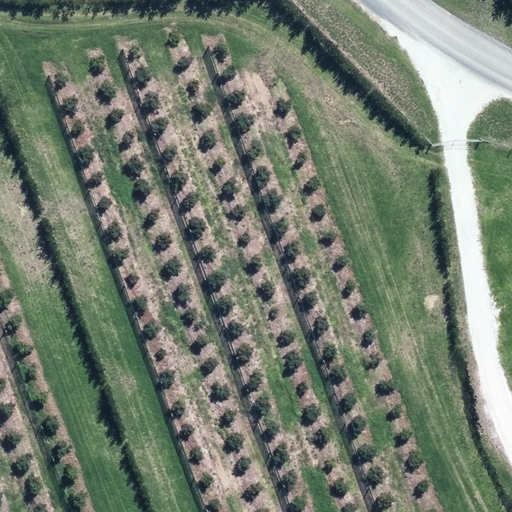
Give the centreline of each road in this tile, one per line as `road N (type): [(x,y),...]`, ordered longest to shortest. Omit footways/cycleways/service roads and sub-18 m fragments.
road 1 (track): [(511,437),(493,403),(456,122),(437,44)]
road 2 (unclassified): [(389,0),(437,44),(511,76)]
